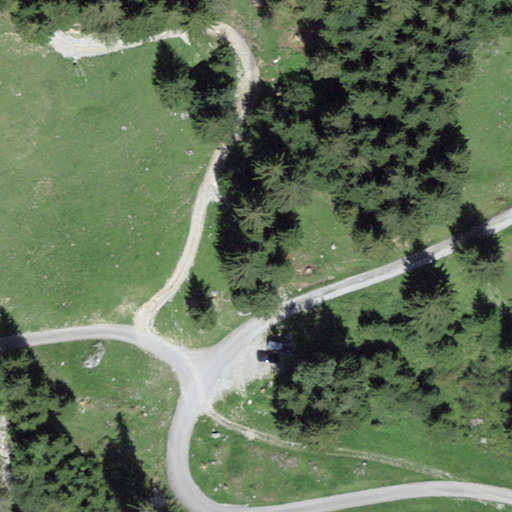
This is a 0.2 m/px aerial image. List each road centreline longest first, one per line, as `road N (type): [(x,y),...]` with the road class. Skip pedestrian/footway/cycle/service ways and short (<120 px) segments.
road 1 (track): [(136,337),(188,256),(248,68),(227,30),(200,26),(93,50),(68,39),(34,0)]
road 2 (track): [(511,217),(272,316),(192,373)]
road 3 (track): [(194,394),(240,429),(429,470),(458,488)]
road 4 (track): [(511,500),(431,487),(279,511)]
road 5 (track): [(212,511),(179,476),(192,373)]
road 6 (track): [(136,337),(82,332),(0,345)]
